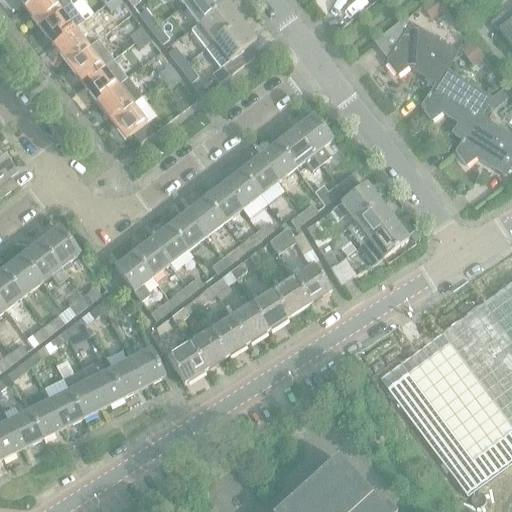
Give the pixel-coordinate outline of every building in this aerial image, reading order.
[(16,0),(23,8),(34,0),(16,0)] [(68,5),(64,0),(34,0),(23,8),(38,28),(68,5)] [(122,6),(117,0),(113,0),(104,7),(110,15),(122,6)] [(140,4),(136,0),(124,0),(132,10),(140,4)] [(193,0),(184,7),(198,26),(226,5),(222,0),(193,0)] [(437,0),(432,0),(421,9),(432,22),(446,10),(437,0)] [(83,23),(68,5),(38,28),(52,47),(74,30),(83,23)] [(190,32),(205,52),(240,24),(226,5),(198,26),(190,32)] [(138,17),(150,33),(158,27),(146,12),(138,17)] [(496,32),(509,23),(504,15),(491,25),(496,32)] [(511,20),(509,23),(498,32),(505,41),(511,50),(511,20)] [(425,79),(436,86),(437,86),(446,73),(457,55),(405,22),(377,42),(390,60),(388,63),(397,76),(408,68),(412,63),(428,73),(425,79)] [(220,70),(222,68),(246,50),(255,43),(240,24),(205,52),(220,70)] [(169,41),(158,27),(150,33),(161,47),(169,41)] [(89,50),(74,30),(52,47),(68,66),(89,50)] [(129,40),(134,46),(146,37),(141,31),(129,40)] [(152,45),(146,37),(134,46),(140,54),(152,45)] [(471,43),(460,51),(474,68),(484,60),(485,60),(471,42),(471,43)] [(98,43),(89,50),(68,66),(82,85),(112,62),(98,43)] [(168,55),(180,71),(187,66),(175,50),(168,55)] [(253,60),(246,50),(222,68),(229,78),(253,60)] [(82,85),(96,104),(127,81),(112,62),(82,85)] [(198,79),(187,66),(180,71),(191,85),(198,79)] [(158,76),(163,83),(174,75),(169,68),(158,76)] [(491,101),(446,73),(437,86),(436,86),(422,108),(432,121),(443,113),(446,108),(463,119),(453,134),(464,141),(470,131),(471,132),(479,119),(487,106),(494,111),(511,97),(506,89),(491,101)] [(180,81),(174,75),(163,83),(168,90),(180,81)] [(141,100),(127,81),(96,104),(111,123),(132,107),(131,107),(141,100)] [(154,136),(132,107),(111,123),(126,142),(132,137),(139,147),(154,136)] [(313,119),(295,133),(320,166),(329,159),(322,150),(332,143),(313,119)] [(511,164),(511,139),(479,119),(471,132),(470,131),(464,141),(456,153),(466,166),(477,158),(480,153),(496,164),(492,169),(505,177),(511,164)] [(312,172),(320,166),(295,133),(277,147),(296,171),(305,163),(312,172)] [(277,147),(259,160),(278,184),(296,171),(277,147)] [(16,175),(2,156),(0,156),(0,203),(17,190),(10,181),(16,175)] [(259,160),(242,174),(260,198),(278,184),(259,160)] [(242,174),(223,188),(242,212),(260,198),(242,174)] [(356,174),(348,180),(354,187),(361,181),(356,174)] [(348,180),(337,188),(343,195),(354,187),(348,180)] [(223,188),(206,201),(224,225),(242,212),(223,188)] [(327,206),(343,195),(337,188),(322,199),(327,206)] [(342,206),(356,225),(380,207),(365,188),(342,206)] [(206,201),(188,215),(206,239),(224,225),(206,201)] [(312,207),(302,215),(307,222),(317,214),(312,207)] [(356,225),(369,242),(393,224),(380,207),(356,225)] [(188,215),(170,229),(188,253),(206,239),(188,215)] [(296,230),(307,222),(302,215),(290,223),(296,230)] [(276,220),(270,225),(275,231),(276,233),(283,228),(276,220)] [(393,224),(369,242),(360,250),(373,268),(407,243),(393,224)] [(270,225),(259,233),(265,241),(276,233),(270,225)] [(314,243),(321,239),(314,226),(307,231),(314,243)] [(170,229),(152,243),(171,266),(188,253),(170,229)] [(59,231),(41,245),(61,271),(79,257),(59,231)] [(302,236),(295,240),(287,231),(270,244),(277,256),(296,245),(303,258),(312,253),(302,236)] [(415,231),(408,237),(410,240),(414,244),(421,238),(418,234),(415,231)] [(254,250),(265,241),(259,233),(248,242),(254,250)] [(152,243),(134,256),(153,280),(171,266),(152,243)] [(41,245),(22,260),(41,285),(61,271),(41,245)] [(262,251),(250,259),(255,267),(267,258),(262,251)] [(234,253),(223,261),(229,269),(240,260),(234,253)] [(306,256),(303,258),(310,270),(313,268),(319,264),(312,253),(306,256)] [(143,288),(153,280),(134,256),(115,271),(141,304),(150,297),(143,288)] [(326,264),(331,272),(338,266),(334,259),(326,264)] [(22,260),(4,273),(23,299),(41,285),(22,260)] [(217,278),(229,269),(223,261),(212,270),(217,278)] [(340,287),(356,278),(346,262),(338,266),(331,272),(340,287)] [(247,274),(242,266),(230,275),(235,283),(247,274)] [(310,270),(293,281),(309,307),(329,295),(313,268),(310,270)] [(4,273),(0,275),(0,306),(5,313),(23,299),(4,273)] [(198,280),(188,289),(193,296),(204,288),(198,280)] [(211,289),(216,298),(220,303),(232,294),(223,281),(211,289)] [(293,281),(272,294),(289,320),(309,307),(293,281)] [(511,286),(443,337),(450,347),(511,429),(511,286)] [(181,305),(193,296),(188,289),(176,298),(181,305)] [(197,313),(216,298),(211,289),(192,305),(197,313)] [(95,290),(83,300),(89,308),(101,299),(95,290)] [(272,294),(251,307),(268,333),(289,320),(272,294)] [(110,299),(99,308),(105,315),(116,307),(110,299)] [(76,318),(89,308),(83,300),(70,310),(76,318)] [(251,307),(231,320),(247,346),(268,333),(251,307)] [(95,324),(105,315),(99,308),(89,316),(95,324)] [(155,323),(166,315),(161,308),(150,316),(155,323)] [(189,319),(188,317),(192,315),(187,308),(171,320),(177,328),(189,319)] [(220,326),(209,333),(226,359),(247,346),(231,320),(230,320),(224,310),(214,316),(220,326)] [(59,318),(46,328),(52,337),(65,327),(59,318)] [(159,340),(172,332),(166,324),(156,331),(159,340)] [(74,327),(63,336),(69,344),(80,335),(74,327)] [(39,347),(52,337),(46,328),(33,338),(39,347)] [(209,333),(188,346),(206,372),(226,359),(209,333)] [(58,352),(69,344),(63,336),(52,344),(58,352)] [(443,337),(381,382),(401,409),(460,488),(469,499),(511,467),(511,429),(450,347),(443,337)] [(184,386),(206,372),(188,346),(167,359),(184,386)] [(15,351),(8,356),(9,357),(15,365),(28,355),(27,354),(22,347),(16,352),(15,351)] [(120,368),(110,374),(124,400),(144,390),(130,363),(124,352),(114,357),(120,368)] [(150,353),(130,363),(144,390),(164,380),(150,353)] [(37,354),(26,363),(26,364),(31,370),(42,362),(37,355),(37,354)] [(9,357),(0,363),(0,373),(2,375),(15,365),(9,357)] [(26,363),(15,371),(15,372),(20,379),(31,370),(26,364),(26,363)] [(93,368),(84,372),(104,410),(124,400),(110,374),(99,379),(93,368)] [(80,389),(69,394),(83,421),(104,410),(84,372),(74,378),(80,389)] [(7,377),(0,382),(1,383),(6,389),(12,384),(7,377)] [(39,409),(29,414),(43,441),(63,431),(49,404),(43,393),(34,398),(39,409)] [(69,394),(49,404),(63,431),(83,421),(69,394)] [(13,408),(3,414),(23,451),(43,441),(29,414),(19,419),(13,408)] [(0,456),(3,462),(23,451),(3,414),(0,415),(0,456)] [(394,511),(388,504),(382,510),(337,460),(279,511),(394,511)]
